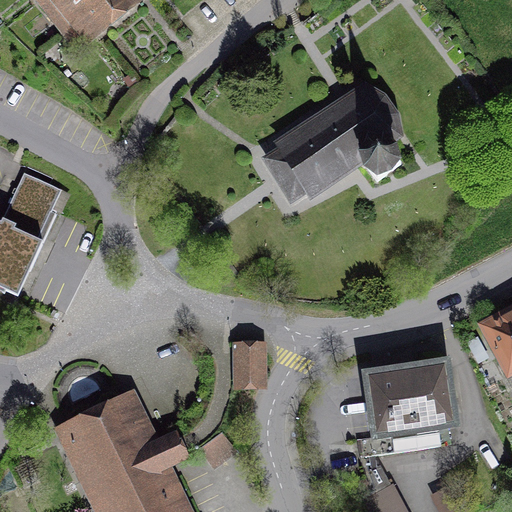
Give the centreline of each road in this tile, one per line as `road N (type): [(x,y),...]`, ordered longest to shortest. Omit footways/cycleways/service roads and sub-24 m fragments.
road 1 (residential): [(119,183),(162,95),(282,0)]
road 2 (residential): [(511,265),(415,312),(307,337)]
road 3 (residential): [(288,511),(266,427),(307,337)]
road 4 (unknown): [(210,304),(223,388),(211,428),(193,443)]
road 5 (residential): [(119,183),(0,117)]
